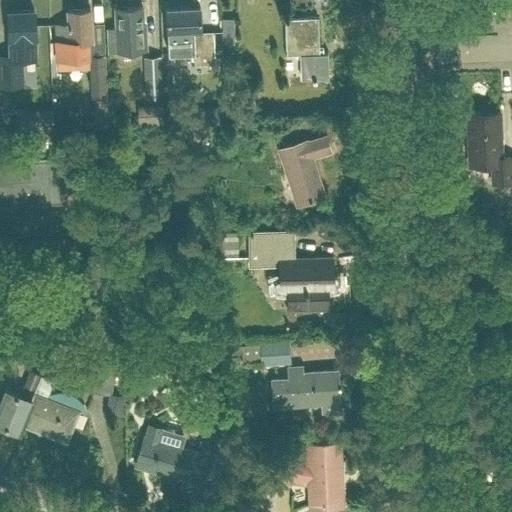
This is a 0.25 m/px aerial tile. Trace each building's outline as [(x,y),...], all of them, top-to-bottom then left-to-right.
[(201,31),(200,4),(166,5),(168,51),(194,50),(195,63),(214,62),(213,30),(201,31)] [(138,5),(114,6),(115,25),(107,26),(107,48),(146,47),(145,24),(139,24),(138,5)] [(34,53),(33,34),(34,34),(33,7),(7,8),(8,36),(9,36),(11,83),(22,83),(20,54),(34,53)] [(83,55),(89,54),(91,99),(95,99),(95,113),(96,118),(108,117),(107,99),(105,54),(91,54),(90,37),(92,37),(90,7),(67,8),(67,22),(55,22),(57,55),(83,54),(83,55)] [(317,51),(316,13),(282,14),(283,52),(299,51),(300,76),(327,75),(326,50),(317,51)] [(232,41),(232,16),(220,16),(220,41),(232,41)] [(10,51),(0,50),(0,83),(11,83),(10,54),(10,51)] [(143,96),(162,95),(160,54),(141,55),(143,96)] [(51,107),(35,108),(36,129),(52,128),(51,107)] [(500,154),(498,109),(465,110),(467,162),(490,161),(490,180),(511,179),(511,178),(511,153),(500,154)] [(329,147),(326,136),(307,142),(305,136),(277,145),(295,202),(323,193),(310,153),(329,147)] [(0,200),(65,198),(65,190),(75,189),(82,184),(86,176),(85,167),(81,161),(75,158),(70,157),(64,157),(64,155),(0,157),(0,200)] [(328,238),(327,226),(317,226),(317,233),(323,238),(328,238)] [(335,276),(333,276),(333,254),(294,255),(293,229),(249,230),(249,264),(278,264),(278,277),(277,278),(276,279),(275,280),(275,281),(274,282),(275,283),(275,284),(275,285),(276,286),(277,287),(278,287),(278,288),(286,287),(286,308),(328,307),(328,286),(334,286),(334,285),(335,285),(336,284),(337,284),(338,283),(338,281),(338,280),(338,279),(338,278),(337,277),(335,276)] [(205,231),(205,256),(240,256),(239,231),(205,231)] [(10,353),(22,357),(29,335),(17,331),(10,353)] [(243,361),(261,360),(261,364),(290,363),(289,338),(260,340),(260,342),(225,345),(226,352),(242,351),(243,361)] [(110,392),(115,362),(96,359),(91,389),(110,392)] [(273,404),(322,402),(323,410),(330,416),(344,415),(348,409),(348,394),(340,389),(338,389),(336,368),(301,370),(301,364),(288,365),(288,376),(272,377),(273,404)] [(33,386),(39,371),(28,367),(23,382),(33,386)] [(50,391),(47,390),(53,376),(39,371),(34,386),(29,396),(28,396),(28,397),(29,397),(19,421),(19,422),(17,428),(20,421),(64,438),(77,407),(84,410),(83,408),(82,405),(81,403),(80,401),(78,399),(77,397),(76,396),(73,394),(71,393),(69,391),(67,391),(64,390),(61,389),(59,389),(56,389),(53,390),(50,391)] [(200,398),(210,398),(215,399),(217,379),(202,379),(200,398)] [(211,404),(203,433),(229,440),(226,419),(225,387),(224,382),(220,382),(220,405),(211,404)] [(28,397),(28,396),(3,386),(0,392),(0,420),(17,428),(19,422),(19,421),(29,397),(28,397)] [(143,434),(139,449),(135,463),(189,479),(194,461),(206,464),(212,445),(200,441),(197,451),(158,439),(161,427),(149,423),(145,435),(143,434)] [(282,455),(282,456),(278,477),(293,479),(294,472),(308,471),(309,505),(343,504),(341,442),(306,443),(307,460),(296,460),(296,458),(282,455)] [(271,511),(292,511),(294,492),(273,491),(271,511)]
